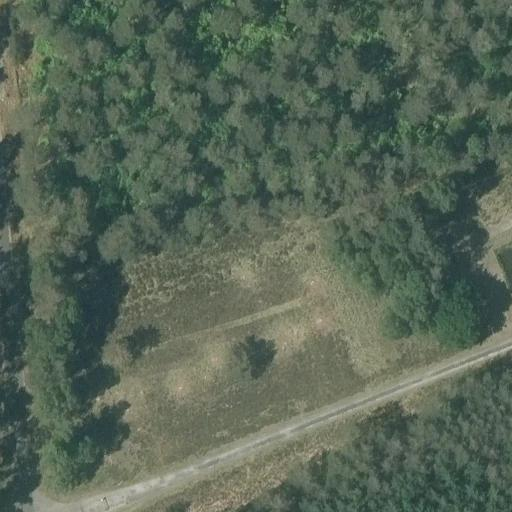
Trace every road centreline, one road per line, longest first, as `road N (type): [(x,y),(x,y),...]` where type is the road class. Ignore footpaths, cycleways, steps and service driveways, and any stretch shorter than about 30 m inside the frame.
road 1 (track): [(90,511),(511,344)]
road 2 (track): [(0,201),(31,511)]
